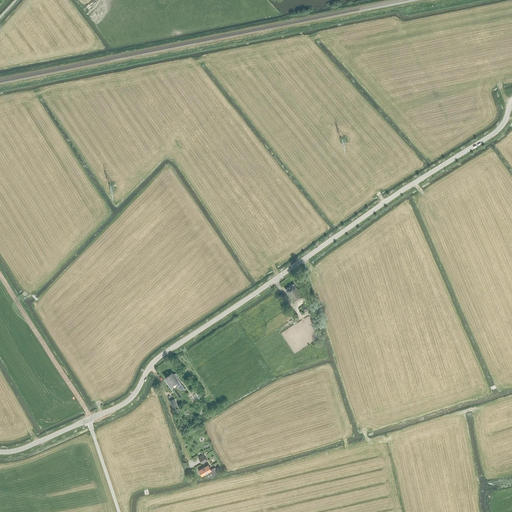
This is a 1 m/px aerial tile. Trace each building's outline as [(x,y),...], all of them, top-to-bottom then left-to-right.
[(300,298),(304,296),(298,288),(297,289),(294,284),(285,290),(289,295),(288,295),(294,304),(301,299),(300,298)] [(304,305),(302,306),(305,312),(308,311),(312,309),(309,302),(304,305)] [(174,374),(173,375),(172,373),(165,378),(171,385),(175,382),(178,386),(177,387),(178,387),(178,388),(179,388),(179,389),(180,389),(181,389),(182,389),(183,389),(184,389),(185,389),(177,377),(180,375),(179,375),(179,374),(178,374),(178,373),(177,373),(176,373),(175,373),(174,374),(174,373),(174,374)] [(192,395),(195,400),(201,397),(198,392),(192,395)] [(202,464),(207,461),(203,454),(198,457),(202,464)] [(215,469),(215,468),(211,470),(208,465),(199,470),(202,475),(206,473),(208,478),(217,473),(217,472),(215,469)]
